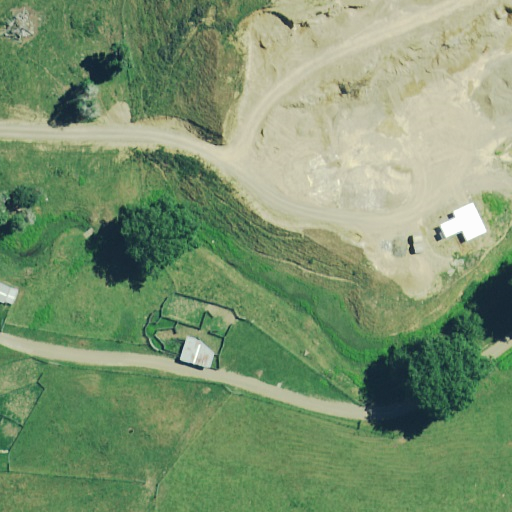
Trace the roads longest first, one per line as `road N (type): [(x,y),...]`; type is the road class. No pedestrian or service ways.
road 1 (track): [(511,343),(437,397),(382,415),(152,362),(87,360),(0,338)]
road 2 (track): [(363,193),(511,190)]
